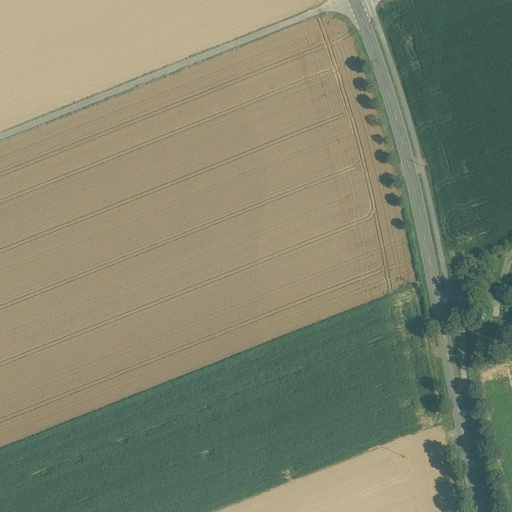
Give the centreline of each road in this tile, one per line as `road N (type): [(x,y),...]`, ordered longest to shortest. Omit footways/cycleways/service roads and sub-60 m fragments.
road 1 (secondary): [(356,1),(419,209),(479,511)]
road 2 (unclassified): [(356,1),(0,137)]
